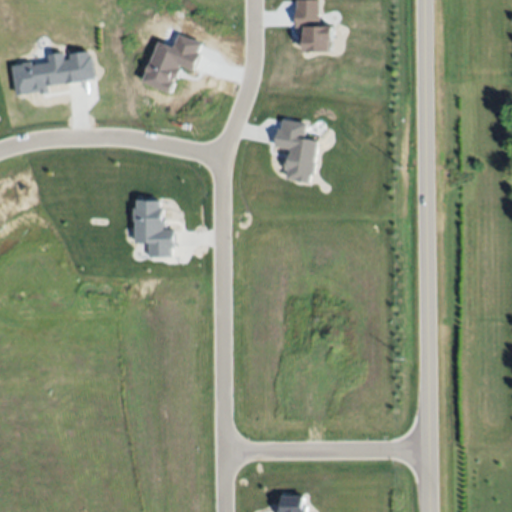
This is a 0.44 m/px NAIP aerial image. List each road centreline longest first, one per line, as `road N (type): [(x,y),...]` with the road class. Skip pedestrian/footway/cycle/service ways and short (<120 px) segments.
road 1 (residential): [(254,0),(252,75),(222,161),(224,511),(10,147),(107,138),(222,161)]
road 2 (tertiary): [(429,511),(426,0)]
road 3 (residential): [(225,451),(429,449)]
